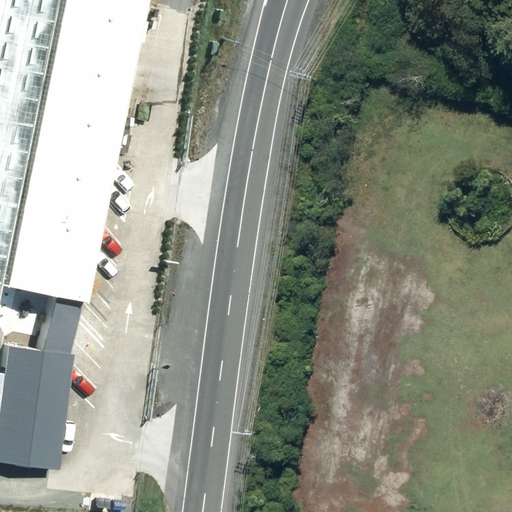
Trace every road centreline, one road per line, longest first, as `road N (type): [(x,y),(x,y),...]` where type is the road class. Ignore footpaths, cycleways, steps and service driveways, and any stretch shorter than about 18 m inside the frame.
road 1 (tertiary): [(287,0),(247,174),(197,511)]
road 2 (unknown): [(221,349),(128,341),(89,463),(61,487),(0,493)]
